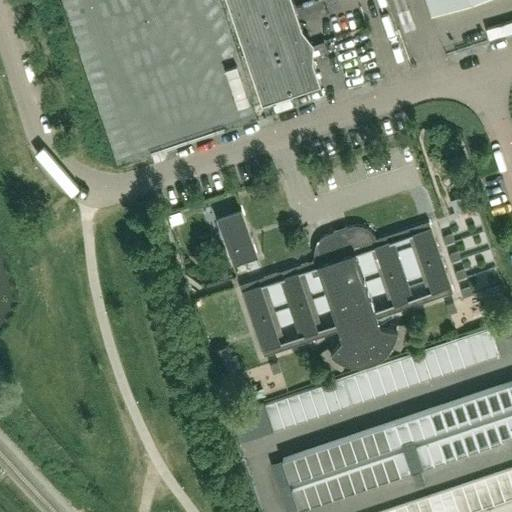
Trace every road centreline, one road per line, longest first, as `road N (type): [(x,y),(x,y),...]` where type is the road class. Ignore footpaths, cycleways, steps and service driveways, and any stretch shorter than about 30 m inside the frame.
road 1 (unclassified): [(89,190),(119,189),(481,63)]
road 2 (unclassified): [(192,511),(144,436),(116,367),(89,250),(89,190)]
road 3 (unclassified): [(89,190),(65,178),(43,151),(0,9)]
